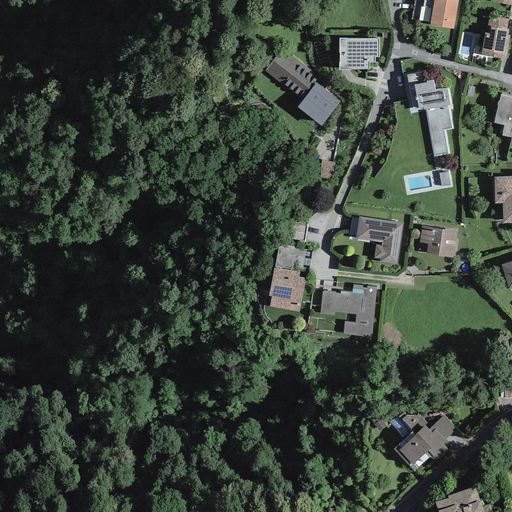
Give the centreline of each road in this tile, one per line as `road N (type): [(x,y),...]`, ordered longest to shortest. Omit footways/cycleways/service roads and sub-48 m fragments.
road 1 (residential): [(398,49),(326,229)]
road 2 (tertiary): [(398,511),(511,416)]
